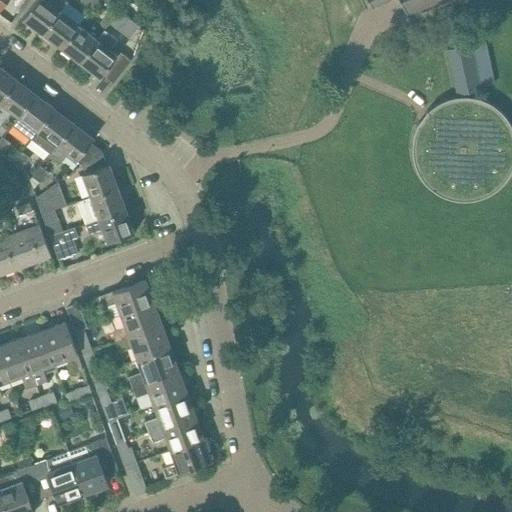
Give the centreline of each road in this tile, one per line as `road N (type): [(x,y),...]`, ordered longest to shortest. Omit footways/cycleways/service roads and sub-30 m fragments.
road 1 (residential): [(198,238),(178,180),(0,41)]
road 2 (residential): [(246,492),(248,462),(198,238)]
road 3 (residential): [(0,311),(198,238)]
